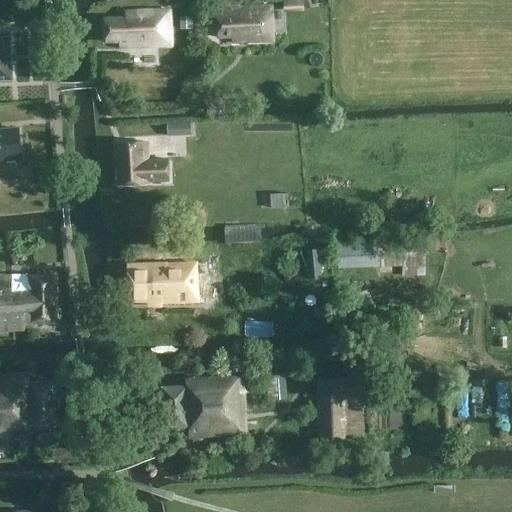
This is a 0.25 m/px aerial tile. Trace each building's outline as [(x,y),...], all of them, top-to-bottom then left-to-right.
[(272,41),(271,7),(237,8),(237,6),(220,7),(220,15),(216,15),(217,38),(231,37),(231,43),(272,41)] [(171,46),(169,10),(125,12),(125,19),(104,20),(105,42),(119,42),(119,48),(171,46)] [(0,80),(11,80),(9,38),(0,38),(0,80)] [(178,124),(167,124),(167,136),(178,135),(178,124)] [(0,160),(20,159),(17,129),(0,130),(0,160)] [(148,183),(148,182),(168,181),(167,160),(147,161),(146,143),(116,144),(118,185),(148,183)] [(224,227),(224,235),(259,233),(259,225),(224,227)] [(259,233),(224,235),(225,245),(259,243),(259,233)] [(436,252),(436,238),(376,241),(376,268),(393,268),(401,267),(402,276),(423,276),(423,267),(425,267),(425,252),(436,252)] [(337,243),(338,269),(364,268),(363,242),(337,243)] [(197,301),(195,264),(165,265),(165,264),(127,265),(128,301),(153,301),(160,302),(160,303),(197,301)] [(56,324),(55,276),(30,276),(14,276),(14,275),(0,276),(0,330),(24,330),(24,323),(56,324)] [(59,425),(57,381),(28,383),(28,374),(0,374),(0,437),(5,437),(5,435),(30,434),(30,426),(59,425)] [(246,434),(242,377),(185,380),(185,386),(161,388),(164,429),(188,427),(189,437),(246,434)] [(355,378),(342,378),(314,379),(315,407),(316,441),(345,440),(345,437),(357,436),(355,378)]
